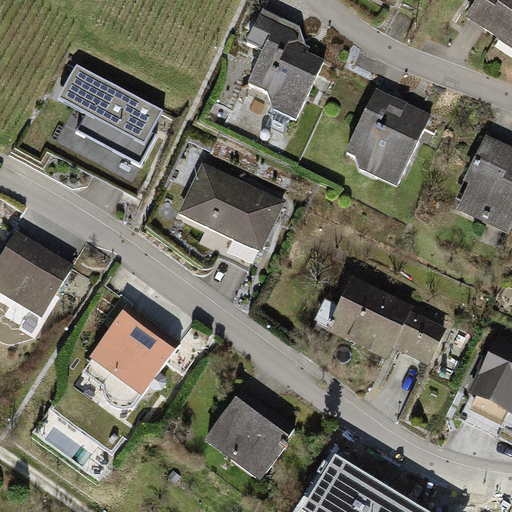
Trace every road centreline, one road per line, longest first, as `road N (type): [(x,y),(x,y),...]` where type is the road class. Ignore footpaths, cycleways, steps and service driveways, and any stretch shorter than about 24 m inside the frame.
road 1 (residential): [(0,178),(126,250),(392,443),(481,480),(511,483)]
road 2 (residential): [(511,97),(390,51),(336,0)]
